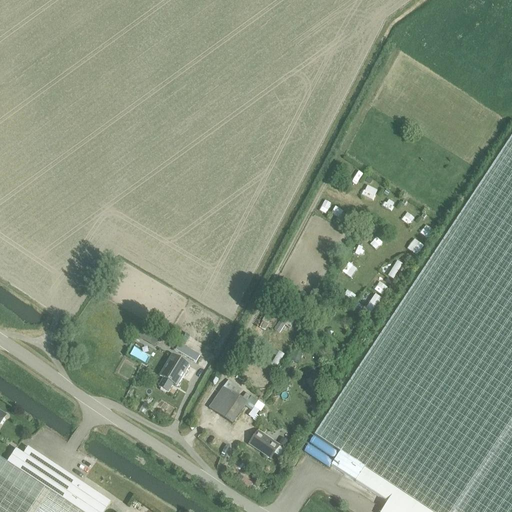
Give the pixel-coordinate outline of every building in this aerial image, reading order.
[(511,511),(511,138),(314,437),(340,454),(331,467),(355,483),(355,484),(387,505),(382,511),(511,511)] [(381,207),(390,211),(394,203),(385,198),(381,207)] [(425,225),(421,234),(429,238),(433,229),(425,225)] [(414,240),(409,247),(416,252),(421,246),(414,240)] [(394,279),(402,264),(397,261),(389,276),(394,279)] [(374,294),(365,312),(372,315),(381,297),(374,294)] [(144,330),(139,338),(154,347),(159,339),(144,330)] [(169,348),(195,364),(199,357),(173,341),(169,348)] [(278,366),(284,354),(279,352),(272,364),(278,366)] [(302,355),(294,352),(291,362),(299,365),(302,355)] [(173,385),(177,388),(189,367),(172,357),(159,377),(163,380),(158,388),(168,394),(173,385)] [(222,389),(209,409),(232,425),(245,405),(222,389)] [(274,455),(279,458),(283,452),(279,448),(279,447),(257,433),(249,445),(270,460),(274,455)] [(16,450),(7,463),(75,508),(80,511),(104,511),(111,503),(28,449),(23,455),(16,450)] [(0,458),(0,511),(80,511),(75,508),(7,463),(0,458)] [(241,483),(249,488),(252,483),(244,478),(241,483)]
